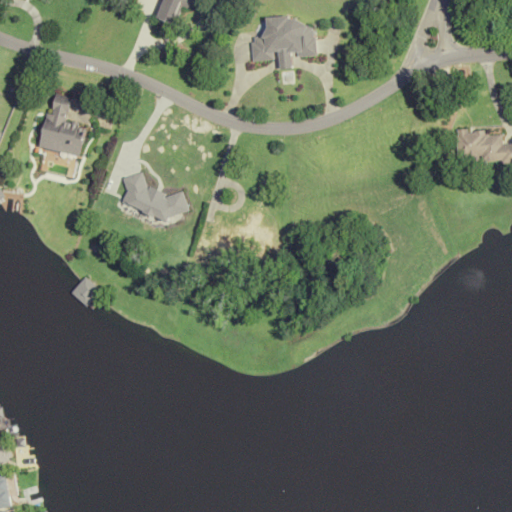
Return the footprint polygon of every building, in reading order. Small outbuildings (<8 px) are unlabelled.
[(163,0),(157,19),(174,25),(181,6),(198,12),(202,0),(163,0)] [(316,54),(313,17),(266,22),(267,36),(251,37),(253,61),(277,59),(278,71),(292,69),(291,57),(316,54)] [(41,148),(80,156),(87,126),(66,122),(71,97),(53,93),(41,148)] [(511,143),(503,144),(503,135),(485,135),(485,129),(456,130),(457,163),(511,162),(511,143)] [(189,209),(182,191),(165,197),(161,186),(149,190),(142,172),(129,177),(146,224),(189,209)] [(261,227),(263,214),(247,211),(245,221),(236,219),(235,226),(218,222),(214,242),(269,253),(274,229),(261,227)] [(88,305),(101,289),(84,277),(72,293),(88,305)]
